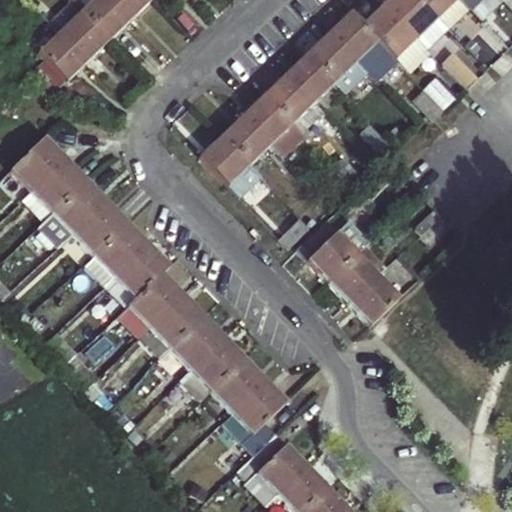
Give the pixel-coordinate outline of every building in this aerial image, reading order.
[(96,0),(81,14),(72,4),(50,25),(16,58),(53,97),(87,64),(109,43),(131,22),(153,1),(153,0),(96,0)] [(411,37),(421,48),(443,27),(416,0),(390,0),(383,8),(411,37)] [(465,7),(458,0),(416,0),(443,27),(443,28),(465,7)] [(458,0),(465,7),(466,8),(474,0),(458,0)] [(389,57),(411,37),(383,8),(361,28),(389,57)] [(389,57),(361,28),(349,16),(328,35),(367,76),(368,77),(389,57)] [(345,97),(367,76),(328,35),(306,57),(334,86),(345,97)] [(389,57),(400,68),(421,48),(411,37),(389,57)] [(439,66),(465,94),(476,83),(450,56),(439,66)] [(313,107),(334,86),(306,57),(263,98),(300,137),(322,116),(313,107)] [(435,82),(426,91),(443,110),(452,101),(435,82)] [(414,104),(427,118),(437,109),(424,95),(414,104)] [(300,137),(263,98),(241,119),(269,148),(280,160),(302,139),(300,137)] [(427,118),(434,124),(443,115),(437,109),(427,118)] [(247,169),(269,148),(241,119),(220,139),(247,169)] [(390,150),(373,132),(365,140),(382,158),(390,150)] [(247,169),(220,139),(198,161),(237,201),(259,181),(247,169)] [(168,270),(146,248),(126,227),(43,140),(14,167),(34,189),(56,210),(97,254),(118,276),(139,298),(130,306),(123,313),(143,334),(152,326),(255,433),(284,405),(161,277),(168,270)] [(342,158),(335,166),(350,182),(358,174),(342,158)] [(334,175),(322,186),(332,196),(344,185),(334,175)] [(48,218),(56,210),(34,189),(27,196),(48,218)] [(299,222),(277,243),(287,253),(288,252),(308,232),(299,222)] [(295,253),(327,287),(347,308),(368,330),(398,301),(378,279),(386,271),(365,249),(369,246),(348,223),(336,235),(325,224),(295,253)] [(118,276),(97,254),(88,263),(109,284),(118,276)] [(118,276),(109,284),(130,306),(139,298),(118,276)] [(276,499),(288,511),(344,511),(273,438),(244,466),(255,477),(244,487),(265,509),(276,499)]
